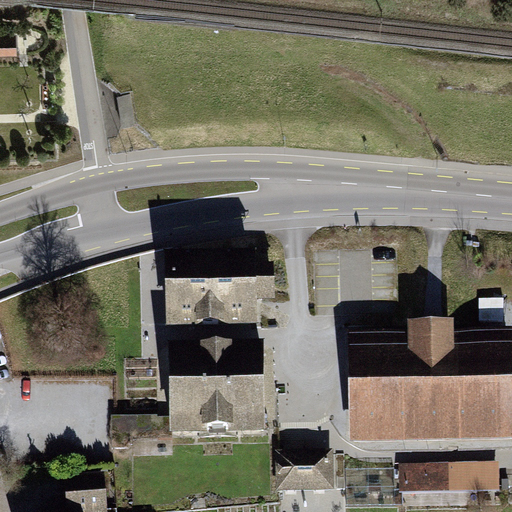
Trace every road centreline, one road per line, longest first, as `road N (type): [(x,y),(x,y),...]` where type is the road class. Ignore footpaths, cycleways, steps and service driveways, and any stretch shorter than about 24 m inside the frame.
road 1 (track): [(305,387),(325,434),(364,458),(511,459)]
road 2 (primary): [(511,198),(290,184)]
road 3 (primary): [(290,184),(202,171),(99,185)]
road 4 (primary): [(105,228),(243,202),(290,184)]
road 5 (residential): [(73,0),(99,185)]
road 6 (track): [(439,191),(409,130),(351,80),(318,70)]
road 7 (track): [(439,191),(430,318)]
